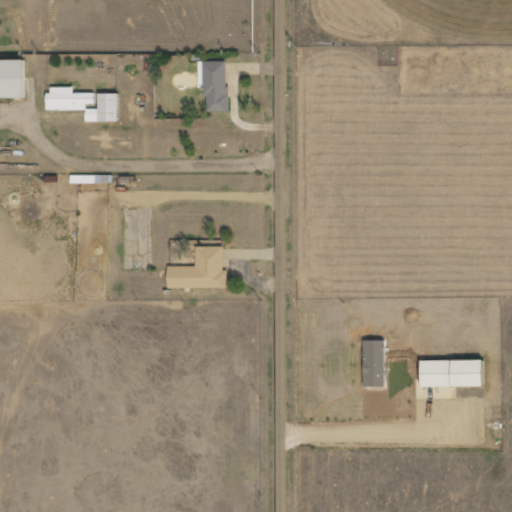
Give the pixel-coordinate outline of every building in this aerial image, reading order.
[(0,98),(28,98),(27,60),(0,60),(0,98)] [(207,112),(230,112),(229,61),(206,62),(207,112)] [(97,93),(76,94),(76,87),(50,88),(50,111),(89,110),(89,105),(97,105),(97,93)] [(120,122),(120,94),(101,94),(101,109),(87,110),(87,122),(120,122)] [(230,288),(229,271),(225,271),(225,247),(197,248),(198,267),(170,267),(171,289),(230,288)] [(487,386),(487,360),(425,362),(425,388),(487,386)]
